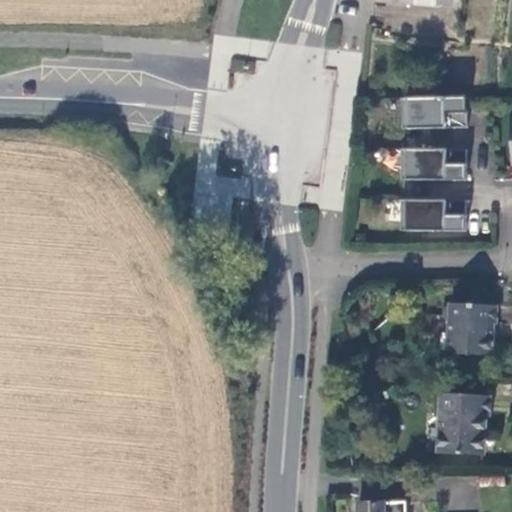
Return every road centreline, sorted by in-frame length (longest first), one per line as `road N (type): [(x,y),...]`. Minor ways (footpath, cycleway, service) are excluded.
road 1 (secondary): [(281,511),(294,327),(289,268)]
road 2 (residential): [(289,268),(511,262)]
road 3 (tertiary): [(193,109),(0,97)]
road 4 (secondary): [(289,268),(277,210),(286,120)]
road 5 (secondary): [(286,120),(314,0)]
